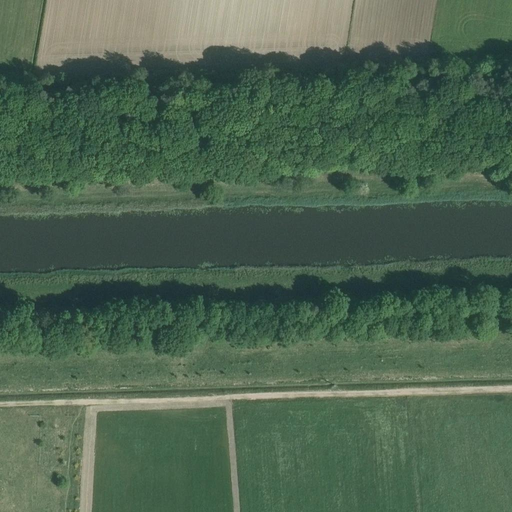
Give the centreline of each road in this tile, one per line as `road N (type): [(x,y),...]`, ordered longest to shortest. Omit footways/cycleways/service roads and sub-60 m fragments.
road 1 (track): [(511,306),(0,323)]
road 2 (track): [(511,387),(0,399)]
